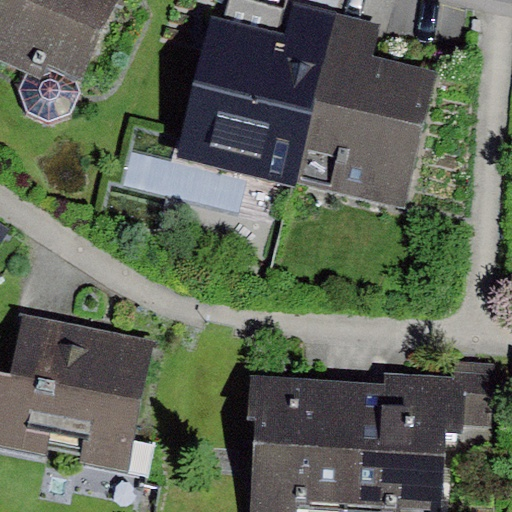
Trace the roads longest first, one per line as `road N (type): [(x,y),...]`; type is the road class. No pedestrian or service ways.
road 1 (residential): [(480,338),(235,320),(122,278),(0,201)]
road 2 (residential): [(502,0),(480,338)]
